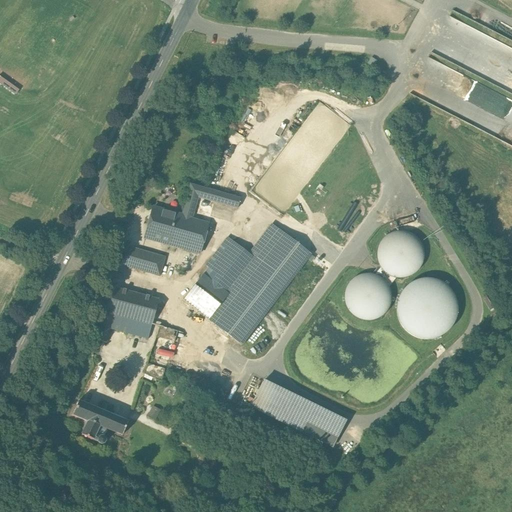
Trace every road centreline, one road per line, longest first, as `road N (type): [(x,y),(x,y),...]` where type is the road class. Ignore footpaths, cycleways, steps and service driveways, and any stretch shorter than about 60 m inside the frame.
road 1 (tertiary): [(0,386),(188,8)]
road 2 (unknown): [(370,129),(320,102),(272,133),(244,173),(257,214),(344,271)]
road 3 (unknown): [(188,8),(222,36),(390,55),(398,85),(370,129)]
road 4 (unknown): [(344,271),(268,370),(353,417)]
road 5 (unknown): [(406,189),(454,257),(482,318)]
